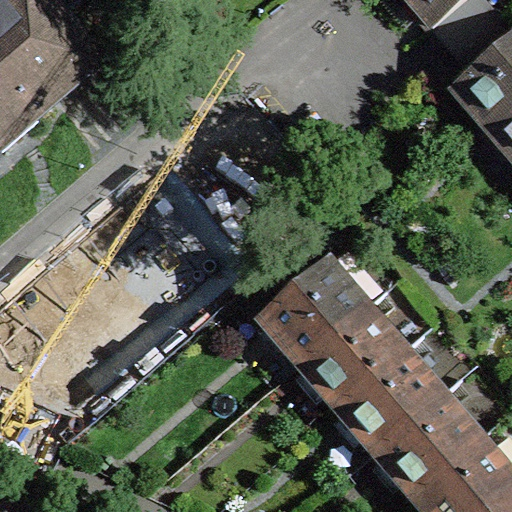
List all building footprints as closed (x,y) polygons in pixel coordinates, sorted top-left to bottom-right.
[(35,121),(99,66),(58,19),(41,0),(35,0),(27,8),(20,0),(2,0),(0,2),(0,153),(2,155),(22,138),(38,124),(35,121)] [(20,0),(27,8),(35,0),(41,0),(58,19),(74,6),(80,0),(20,0)] [(406,0),(411,5),(453,53),(494,18),(495,17),(480,0),(406,0)] [(470,113),(490,136),(511,117),(511,36),(494,18),(453,53),(473,75),(453,92),(470,113)] [(511,117),(490,136),(505,153),(511,161),(511,117)] [(71,379),(245,230),(180,155),(93,231),(41,275),(7,305),(71,379)] [(275,187),(316,235),(343,212),(303,164),(275,187)] [(298,369),(368,309),(329,264),(259,323),(273,339),(298,369)] [(405,353),(368,309),(298,369),(310,383),(335,413),(405,353)] [(405,353),(335,413),(348,427),(373,457),(443,397),(405,353)] [(411,500),(480,441),(443,397),(373,457),(386,472),(411,500)] [(484,511),(511,489),(511,477),(480,441),(411,500),(420,511),(484,511)] [(511,511),(511,489),(484,511),(511,511)]
